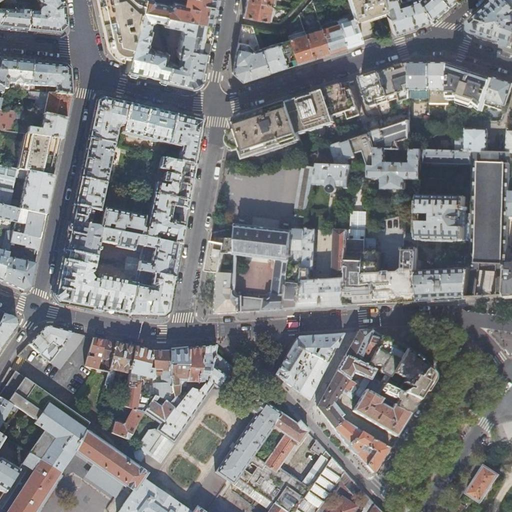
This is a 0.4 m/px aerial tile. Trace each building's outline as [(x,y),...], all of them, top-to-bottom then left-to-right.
[(64,8),(60,0),(36,0),(39,6),(34,9),(34,12),(29,12),(27,31),(44,32),(59,34),(66,27),(65,18),(64,8)] [(97,0),(98,2),(101,17),(105,31),(107,43),(109,47),(110,49),(113,52),(115,55),(117,56),(122,57),(125,58),(128,58),(141,9),(143,0),(97,0)] [(215,0),(143,0),(141,9),(164,14),(211,23),(215,4),(215,0)] [(269,5),(246,0),(245,0),(244,10),(242,17),(269,23),(271,13),(268,13),(269,5)] [(347,0),(353,18),(384,8),(381,0),(347,0)] [(381,0),(384,8),(391,32),(409,27),(427,20),(415,0),(381,0)] [(444,6),(451,0),(415,0),(427,20),(444,6)] [(511,6),(507,0),(497,0),(489,7),(472,22),(474,34),(497,42),(511,47),(511,6)] [(25,2),(23,2),(10,4),(4,5),(5,10),(0,19),(0,28),(13,29),(27,31),(29,12),(25,2)] [(164,14),(141,9),(128,58),(125,72),(147,77),(165,81),(169,62),(169,61),(164,59),(166,52),(146,47),(151,29),(149,28),(151,21),(154,19),(158,20),(158,22),(163,23),(164,14)] [(205,53),(211,23),(164,14),(163,23),(165,35),(169,34),(167,24),(179,27),(180,29),(179,36),(176,36),(175,40),(178,41),(177,49),(175,49),(175,51),(176,51),(175,56),(176,56),(175,64),(169,62),(165,81),(180,84),(189,87),(200,80),(205,53)] [(345,17),(336,20),(345,47),(351,45),(361,42),(353,18),(346,21),(345,17)] [(320,26),(321,29),(329,52),(338,49),(345,47),(336,20),(320,26)] [(258,76),(268,73),(261,52),(253,27),(241,25),(234,59),(232,73),(241,81),(258,76)] [(313,28),(304,31),(313,58),(321,55),(329,52),(321,29),(314,31),(313,28)] [(288,40),(289,43),(296,63),(305,60),(313,58),(304,31),(295,34),(296,37),(288,40)] [(289,43),(261,52),(268,73),(283,68),(296,63),(289,43)] [(0,58),(0,86),(2,88),(2,89),(29,92),(31,61),(16,60),(0,58)] [(31,61),(29,92),(35,92),(35,86),(47,87),(47,93),(71,95),(70,79),(69,70),(64,64),(47,63),(31,61)] [(393,68),(380,73),(389,102),(399,99),(400,102),(410,100),(409,63),(393,68)] [(421,63),(409,63),(410,100),(410,103),(430,103),(429,63),(421,63)] [(439,63),(429,63),(430,103),(450,103),(450,63),(439,63)] [(460,67),(450,63),(450,103),(450,116),(461,116),(461,117),(462,119),(464,120),(480,121),(485,105),(493,79),(474,72),(460,68),(460,67)] [(394,116),(389,102),(380,73),(370,76),(360,79),(368,101),(369,106),(373,107),(378,106),(382,120),(387,118),(394,116)] [(493,78),(493,79),(485,105),(504,111),(511,86),(511,83),(507,82),(498,79),(493,78)] [(338,86),(325,91),(333,116),(347,112),(349,119),(360,116),(349,83),(338,86)] [(314,94),(288,103),(298,134),(335,122),(333,116),(325,91),(314,94)] [(47,93),(35,92),(29,92),(28,98),(38,99),(34,113),(43,114),(65,119),(68,108),(71,95),(47,93)] [(123,128),(129,103),(115,100),(101,97),(95,100),(91,118),(87,139),(113,146),(117,126),(123,128)] [(152,109),(129,103),(123,128),(121,134),(168,145),(175,114),(152,109)] [(298,134),(288,103),(264,110),(244,117),(231,132),(230,136),(228,149),(258,154),(300,140),(298,134)] [(25,134),(61,139),(63,130),(65,119),(43,114),(39,129),(16,126),(15,133),(25,134)] [(187,117),(175,114),(168,145),(180,148),(177,159),(165,156),(164,159),(194,166),(198,143),(202,120),(187,117)] [(371,134),(376,149),(386,149),(410,150),(410,121),(405,123),(404,120),(394,124),(395,126),(382,131),(381,127),(377,128),(370,130),(371,134)] [(467,131),(467,152),(473,152),(489,152),(489,131),(477,130),(477,131),(467,131)] [(61,140),(61,139),(25,134),(24,138),(21,137),(20,141),(23,142),(17,170),(53,177),(53,176),(51,176),(55,157),(59,139),(61,140)] [(346,142),(342,143),(350,167),(351,167),(369,167),(377,167),(376,149),(371,134),(346,142)] [(113,146),(87,139),(82,160),(78,178),(105,184),(113,146)] [(336,160),(335,166),(350,167),(342,143),(331,147),(336,160)] [(386,149),(376,149),(377,167),(369,167),(368,179),(381,179),(381,189),(406,190),(407,179),(421,180),(422,163),(422,150),(411,150),(411,163),(386,162),(386,149)] [(451,151),(422,150),(422,163),(473,165),(473,152),(467,152),(451,151)] [(509,153),(489,152),(473,152),(473,165),(471,214),(471,224),(470,257),(470,268),(466,299),(475,299),(478,272),(479,272),(480,268),(484,269),(485,263),(492,264),(492,269),(496,269),(496,273),(498,273),(496,298),(505,297),(507,261),(509,216),(510,192),(510,190),(510,180),(511,164),(511,153),(509,153)] [(194,166),(164,159),(161,159),(158,169),(171,172),(170,175),(165,173),(163,182),(168,183),(168,186),(155,183),(153,194),(188,201),(191,184),(194,166)] [(45,215),(49,196),(53,177),(17,170),(0,166),(0,169),(0,170),(0,171),(0,205),(9,207),(18,209),(45,215)] [(348,178),(351,167),(350,167),(335,166),(319,166),(314,185),(328,185),(327,190),(327,191),(329,192),(329,193),(334,193),(334,192),(335,191),(336,186),(344,186),(344,188),(346,189),(347,188),(348,187),(348,178)] [(295,216),(305,217),(309,180),(315,180),(316,170),(300,168),(295,216)] [(99,212),(105,184),(78,178),(75,191),(72,205),(91,210),(99,212)] [(466,224),(471,224),(471,214),(466,214),(466,210),(468,210),(468,207),(466,207),(467,193),(434,193),(430,195),(430,196),(420,195),(419,213),(434,214),(433,219),(426,219),(426,221),(419,221),(418,240),(426,240),(427,241),(435,241),(436,240),(448,241),(449,242),(456,242),(457,241),(465,241),(466,224)] [(183,226),(188,201),(153,194),(145,227),(141,227),(145,228),(143,238),(144,238),(157,241),(158,237),(173,240),(172,244),(180,245),(183,226)] [(18,209),(9,207),(0,205),(0,218),(15,221),(18,209)] [(88,225),(91,210),(72,205),(68,223),(63,250),(95,258),(98,243),(114,246),(113,248),(132,252),(133,251),(141,252),(142,247),(144,238),(143,238),(139,237),(120,234),(98,230),(97,228),(96,227),(88,225)] [(102,207),(98,230),(120,234),(121,228),(140,232),(139,237),(143,238),(145,228),(141,227),(143,216),(102,207)] [(42,227),(45,215),(18,209),(15,221),(12,230),(12,233),(40,239),(42,227)] [(253,227),(279,228),(279,220),(254,219),(253,227)] [(236,225),(236,230),(237,230),(236,254),(246,255),(247,256),(278,259),(277,264),(273,289),(274,289),(273,295),(272,297),(270,299),(268,300),(265,299),(265,300),(239,297),(237,296),(235,293),(234,289),(234,299),(238,299),(239,312),(246,311),(246,312),(249,312),(249,311),(254,311),(257,311),(259,311),(285,309),(288,266),(303,267),(306,251),(304,251),(304,231),(291,230),(291,232),(239,226),(239,225),(236,225)] [(306,251),(303,267),(301,281),(299,299),(299,308),(322,307),(346,305),(346,278),(348,231),(346,231),(335,231),(333,279),(309,280),(310,270),(313,270),(315,230),(308,230),(308,229),(307,228),(305,227),(304,231),(304,251),(306,251)] [(404,251),(406,252),(404,274),(394,274),(392,273),(385,273),(383,274),(380,274),(381,251),(378,251),(378,238),(366,238),(364,284),(375,283),(377,303),(377,304),(394,303),(413,302),(418,302),(416,280),(417,261),(418,244),(418,241),(417,241),(418,230),(405,229),(404,251)] [(9,243),(12,233),(12,230),(5,231),(1,251),(0,250),(0,280),(1,281),(6,257),(9,243)] [(235,274),(236,254),(237,230),(236,230),(228,230),(212,233),(208,257),(205,271),(213,273),(219,273),(235,274)] [(377,303),(375,283),(364,284),(366,238),(366,236),(366,231),(348,231),(346,278),(346,305),(366,304),(377,303)] [(37,251),(40,239),(12,233),(9,243),(25,246),(24,248),(37,251)] [(172,244),(157,241),(144,238),(142,247),(152,249),(149,265),(139,263),(138,267),(137,271),(174,278),(176,263),(180,245),(172,244)] [(95,258),(63,250),(58,270),(53,297),(57,303),(91,309),(127,316),(134,283),(98,276),(97,277),(96,279),(92,279),(89,276),(91,273),(91,272),(95,258)] [(6,257),(1,281),(13,286),(23,290),(29,287),(35,260),(29,259),(27,259),(26,261),(6,257)] [(126,257),(125,264),(138,267),(139,263),(139,260),(126,257)] [(422,261),(417,261),(416,280),(418,302),(426,301),(455,300),(466,299),(470,268),(470,257),(466,257),(466,259),(465,262),(465,267),(462,267),(461,266),(451,266),(451,270),(441,271),(423,272),(422,261)] [(138,267),(125,264),(124,264),(122,272),(123,273),(122,276),(135,279),(137,271),(138,267)] [(299,299),(301,281),(303,267),(288,266),(285,309),(293,309),(299,308),(299,299)] [(174,278),(137,271),(135,279),(134,283),(127,316),(151,317),(162,317),(167,312),(170,297),(174,278)] [(234,289),(235,274),(219,273),(218,283),(216,314),(227,313),(239,312),(238,299),(234,299),(234,289)] [(9,316),(4,314),(0,321),(0,348),(8,337),(16,324),(15,320),(14,318),(9,316)] [(56,345),(60,349),(72,332),(57,329),(45,326),(36,335),(28,343),(44,358),(56,345)] [(348,350),(345,355),(357,362),(372,331),(371,331),(362,332),(358,332),(348,350)] [(376,334),(372,331),(357,362),(365,366),(381,336),(376,334)] [(308,355),(328,363),(334,350),(342,334),(297,338),(290,349),(282,362),(274,375),(283,382),(293,389),(308,355)] [(386,339),(381,336),(365,366),(371,369),(373,366),(376,365),(380,367),(379,371),(380,373),(388,378),(405,349),(398,345),(386,339)] [(96,370),(105,340),(98,339),(93,338),(85,366),(96,370)] [(110,342),(105,340),(96,370),(108,373),(109,369),(115,343),(110,342)] [(123,345),(115,343),(109,369),(113,370),(128,373),(131,357),(132,357),(134,347),(123,345)] [(49,363),(60,349),(56,345),(44,358),(49,363)] [(208,347),(203,348),(201,368),(199,373),(198,382),(193,389),(198,391),(205,383),(206,383),(207,378),(208,378),(214,354),(216,347),(216,346),(208,347)] [(142,349),(134,347),(132,357),(131,357),(128,373),(124,406),(132,408),(143,412),(153,396),(152,370),(148,369),(151,351),(142,349)] [(196,348),(188,349),(186,385),(185,390),(188,391),(191,388),(193,389),(198,382),(199,373),(201,368),(203,348),(196,348)] [(170,350),(170,351),(170,371),(174,397),(168,404),(174,409),(188,391),(185,390),(179,397),(177,395),(178,394),(179,385),(186,385),(188,349),(178,350),(170,350)] [(416,358),(405,349),(388,378),(384,384),(399,391),(403,383),(409,386),(416,376),(419,377),(426,366),(416,358)] [(161,351),(151,351),(148,369),(152,370),(153,396),(157,397),(162,399),(165,401),(168,404),(174,397),(170,371),(170,351),(161,351)] [(172,442),(213,385),(219,389),(227,377),(226,376),(232,367),(221,360),(214,354),(208,378),(207,378),(206,383),(205,383),(198,391),(193,389),(191,388),(188,391),(174,409),(168,404),(165,401),(159,408),(153,403),(157,397),(153,396),(143,412),(142,412),(159,424),(155,429),(148,431),(134,451),(136,458),(141,462),(147,454),(155,459),(169,440),(172,442)] [(324,371),(328,363),(308,355),(293,389),(296,391),(309,400),(316,387),(324,371)] [(357,362),(345,355),(340,363),(336,371),(348,379),(352,373),(365,378),(361,385),(353,380),(351,382),(362,390),(369,380),(370,378),(374,371),(371,369),(365,366),(357,362)] [(429,369),(426,366),(419,377),(416,376),(409,386),(403,383),(399,391),(418,399),(421,395),(427,386),(431,380),(432,377),(432,375),(431,373),(429,369)] [(110,383),(114,372),(113,370),(109,369),(108,373),(105,382),(110,383)] [(316,406),(316,407),(324,417),(337,434),(347,446),(351,451),(371,472),(372,472),(386,451),(388,447),(364,435),(342,421),(330,406),(333,402),(335,403),(340,396),(338,394),(340,391),(342,394),(350,399),(352,395),(358,398),(351,411),(395,436),(402,425),(410,413),(392,405),(389,409),(380,405),(377,405),(381,399),(376,397),(362,390),(351,382),(348,379),(336,371),(328,386),(316,406)] [(89,422),(23,377),(16,387),(7,381),(0,391),(0,398),(10,405),(17,409),(35,420),(33,423),(44,430),(74,450),(75,450),(85,430),(89,422)] [(383,385),(370,378),(369,380),(362,390),(376,397),(382,387),(383,385)] [(382,387),(376,397),(381,399),(389,404),(392,405),(410,413),(413,408),(418,399),(399,391),(384,384),(383,385),(382,387)] [(257,398),(249,410),(255,414),(215,472),(233,484),(271,509),(268,511),(310,511),(335,476),(349,492),(350,491),(361,503),(358,506),(366,511),(202,511),(195,507),(191,511),(189,511),(171,499),(170,500),(162,494),(162,493),(142,480),(147,473),(137,466),(136,466),(85,430),(75,450),(125,485),(126,484),(134,489),(123,505),(118,511),(33,511),(59,473),(58,473),(61,469),(60,469),(54,470),(50,468),(28,454),(25,458),(21,464),(17,469),(2,492),(0,494),(0,511),(380,511),(336,463),(316,440),(311,449),(320,456),(302,483),(279,467),(296,442),(298,444),(307,431),(303,426),(299,421),(296,424),(259,399),(257,398)] [(0,422),(10,405),(0,398),(0,422)] [(0,436),(17,409),(10,405),(0,422),(0,436)] [(142,412),(143,412),(132,408),(124,423),(120,424),(114,421),(110,432),(129,439),(140,416),(142,412)] [(74,450),(44,430),(28,454),(50,468),(54,470),(60,469),(61,469),(74,450)] [(0,436),(0,490),(2,492),(17,469),(0,458),(0,442),(3,438),(0,436)] [(25,458),(19,454),(15,460),(21,464),(25,458)] [(466,493),(481,503),(499,474),(484,465),(475,479),(466,493)] [(346,511),(352,504),(338,494),(325,511),(346,511)] [(460,511),(464,506),(460,502),(453,511),(460,511)]
